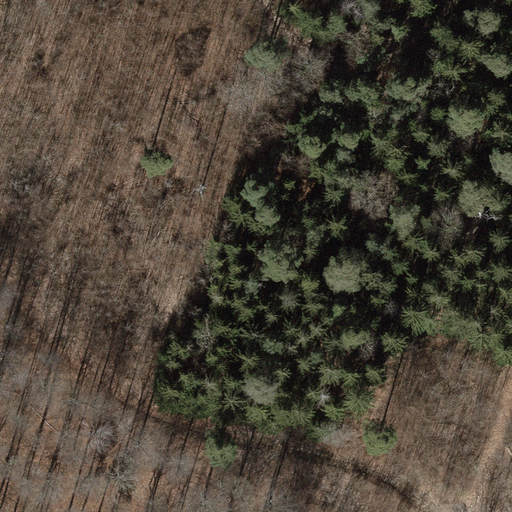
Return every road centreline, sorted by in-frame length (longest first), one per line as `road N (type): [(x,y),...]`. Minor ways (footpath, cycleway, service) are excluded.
road 1 (track): [(436,511),(386,470),(199,427),(146,405),(92,372),(0,284)]
road 2 (track): [(454,0),(390,60),(354,67),(311,56),(278,29),(267,0)]
road 3 (track): [(467,511),(511,398)]
